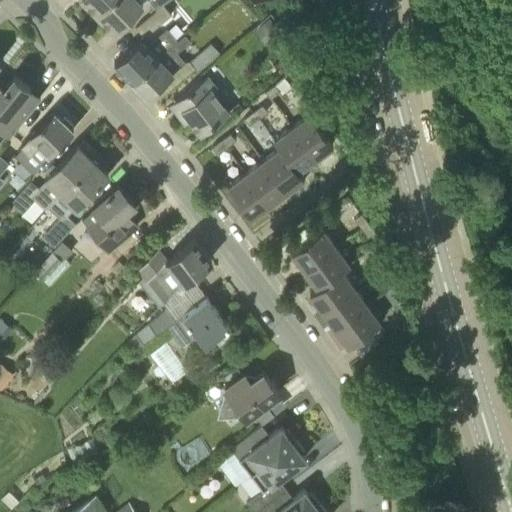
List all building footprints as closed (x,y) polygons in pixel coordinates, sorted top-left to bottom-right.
[(112,0),(81,0),(96,16),(112,0)] [(147,0),(155,8),(163,4),(166,0),(112,0),(96,16),(113,33),(142,4),(142,3),(145,0),(147,0)] [(155,8),(135,26),(140,33),(143,36),(171,13),(169,11),(163,4),(155,8)] [(278,32),(267,17),(252,29),(263,43),(272,36),(283,49),(288,45),(278,32)] [(128,77),(177,39),(167,26),(158,33),(146,43),(142,37),(112,60),(128,77)] [(177,39),(128,77),(145,95),(173,72),(173,70),(184,61),(177,51),(189,39),(184,34),(177,39)] [(198,72),(219,54),(210,43),(189,61),(198,72)] [(199,134),(229,111),(213,89),(216,86),(207,74),(173,99),(187,118),(199,134)] [(0,83),(0,128),(9,136),(41,95),(15,75),(5,87),(0,83)] [(269,97),(279,90),(274,83),(264,90),(269,97)] [(252,110),(257,118),(266,111),(260,104),(252,110)] [(62,118),(54,110),(21,143),(41,163),(74,129),(71,126),(73,124),(64,116),(62,118)] [(248,125),(257,118),(252,110),(242,117),(248,125)] [(290,126),(314,158),(332,144),(308,112),(290,126)] [(297,170),(314,158),(290,126),(273,138),(278,145),(278,146),(302,178),(302,177),(297,170)] [(219,139),(225,146),(233,139),(228,132),(219,139)] [(215,153),(225,146),(219,139),(210,146),(215,153)] [(59,193),(91,157),(77,143),(43,177),(48,183),(42,189),(31,178),(9,202),(21,214),(36,195),(47,205),(59,193)] [(284,190),(302,178),(278,146),(261,158),(284,190)] [(0,183),(4,178),(0,174),(0,171),(10,159),(0,151),(0,183)] [(91,157),(59,193),(74,208),(108,173),(91,157)] [(267,203),(284,190),(261,158),(243,171),(267,203)] [(249,217),(267,203),(243,171),(225,185),(249,217)] [(106,251),(119,239),(137,224),(125,211),(135,203),(118,184),(91,207),(99,216),(86,227),(106,251)] [(54,246),(75,222),(63,212),(42,236),(54,246)] [(361,213),(354,218),(361,228),(368,222),(361,213)] [(304,269),(336,245),(316,219),(285,242),(304,269)] [(368,222),(361,228),(367,237),(375,232),(368,222)] [(182,283),(211,259),(212,258),(194,236),(165,259),(157,248),(137,268),(145,279),(141,284),(158,305),(182,283)] [(44,281),(73,249),(62,240),(34,271),(44,281)] [(336,245),(304,269),(317,286),(340,269),(349,263),(336,245)] [(44,257),(35,250),(27,259),(36,267),(44,257)] [(376,256),(369,261),(375,271),(383,265),(376,256)] [(117,273),(124,265),(119,261),(112,268),(117,273)] [(383,265),(375,271),(382,280),(390,274),(383,265)] [(353,286),(340,269),(317,286),(309,292),(322,310),(353,286)] [(334,327),(366,304),(353,286),(322,310),(334,327)] [(233,334),(227,326),(229,325),(207,295),(206,295),(174,320),(165,309),(134,332),(129,338),(134,345),(139,345),(166,325),(182,345),(197,333),(205,343),(213,337),(218,345),(233,334)] [(366,304),(334,327),(348,345),(370,329),(376,337),(382,332),(376,324),(379,322),(366,304)] [(0,348),(1,349),(16,331),(0,317),(0,348)] [(241,320),(232,327),(243,341),(252,334),(241,320)] [(168,342),(152,353),(169,378),(185,368),(168,342)] [(0,362),(0,381),(7,388),(17,376),(0,362)] [(279,391),(262,370),(250,380),(244,372),(223,389),(245,417),(279,391)] [(250,473),(296,438),(287,427),(284,430),(281,425),(264,437),(257,427),(262,424),(261,423),(230,447),(250,473)] [(254,511),(285,487),(280,491),(273,481),(305,457),(301,452),(304,450),(296,438),(250,473),(262,488),(246,500),(254,511)] [(42,471),(34,476),(37,482),(45,477),(42,471)] [(285,487),(254,511),(305,511),(319,502),(311,491),(308,493),(304,488),(293,497),(288,501),(281,491),(286,488),(285,487)] [(19,499),(8,489),(0,498),(11,508),(19,499)] [(108,511),(95,492),(65,511),(108,511)] [(136,511),(128,501),(113,511),(136,511)] [(319,502),(305,511),(326,511),(320,503),(319,502)]
